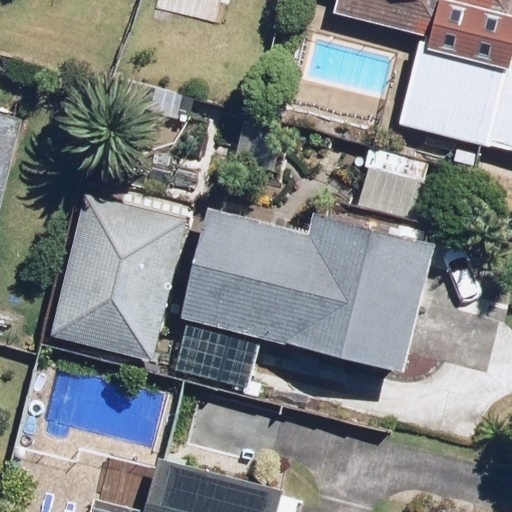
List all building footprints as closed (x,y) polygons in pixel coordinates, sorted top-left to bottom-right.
[(511,0),(360,0),(352,30),(418,48),(399,117),(511,147),(511,0)] [(0,245),(28,105),(0,99),(0,245)] [(291,119),(245,117),(243,167),(289,169),(291,119)] [(370,162),(360,205),(436,222),(446,180),(370,162)] [(199,215),(93,186),(52,337),(159,366),(199,215)] [(316,225),(214,204),(189,324),(418,371),(445,237),(318,211),(316,225)] [(91,511),(289,511),(296,485),(169,453),(154,510),(95,495),(91,511)]
